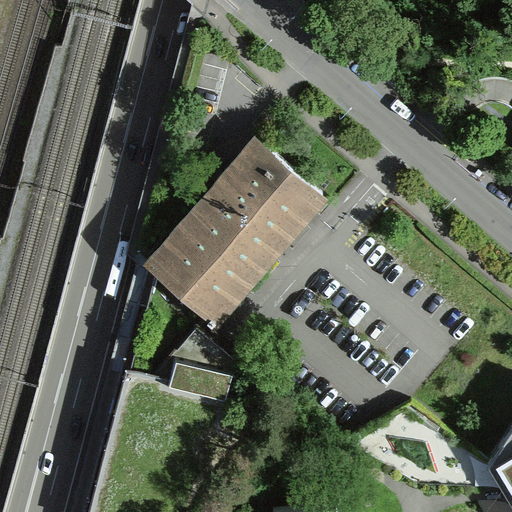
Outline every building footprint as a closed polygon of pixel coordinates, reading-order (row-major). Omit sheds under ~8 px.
[(208,316),(212,319),(323,190),(267,142),(258,134),(149,260),(210,313),(208,316)] [(193,437),(198,446),(218,452),(224,430),(225,430),(243,367),(197,327),(168,362),(174,367),(170,380),(131,370),(93,511),(119,511),(117,508),(120,499),(129,494),(134,474),(129,466),(134,446),(143,442),(148,423),(142,414),(144,405),(153,400),(192,410),(198,418),(193,437)] [(489,456),(410,396),(392,406),(339,437),(428,487),(503,480),(489,456)] [(511,511),(511,422),(489,456),(503,480),(509,491),(511,494),(511,511)] [(337,511),(336,497),(273,504),(274,511),(337,511)]
